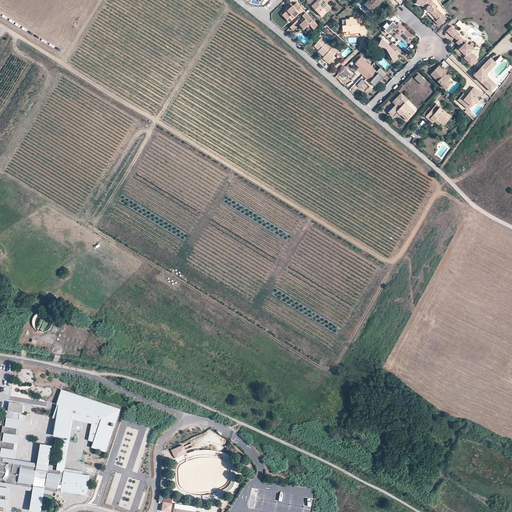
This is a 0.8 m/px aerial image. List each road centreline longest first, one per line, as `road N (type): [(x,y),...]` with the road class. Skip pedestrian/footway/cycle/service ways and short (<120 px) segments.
road 1 (track): [(0,23),(390,263),(397,264),(442,192),(495,219)]
road 2 (track): [(390,263),(322,389)]
road 3 (residential): [(259,17),(367,110)]
road 4 (residential): [(367,110),(429,46),(408,16)]
